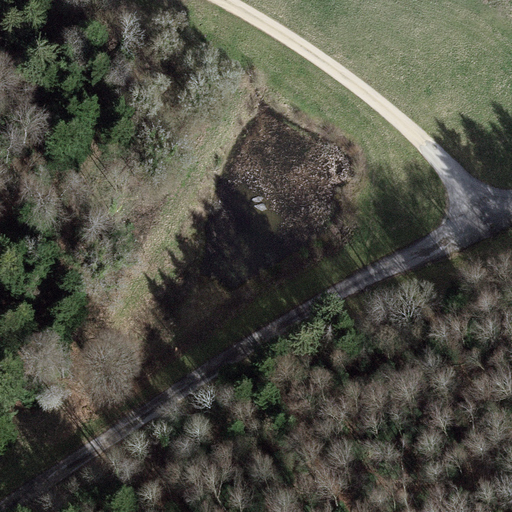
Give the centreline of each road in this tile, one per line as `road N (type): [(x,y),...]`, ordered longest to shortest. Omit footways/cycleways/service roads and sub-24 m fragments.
road 1 (track): [(0,498),(218,347),(511,199)]
road 2 (track): [(477,213),(436,159),(351,85),(200,0)]
